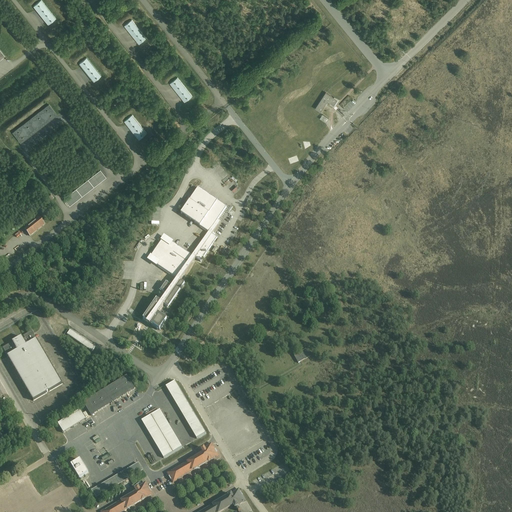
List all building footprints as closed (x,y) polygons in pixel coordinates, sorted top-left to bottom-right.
[(34,6),(48,25),(56,19),(41,0),(34,6)] [(132,20),(125,25),(139,44),(146,38),(132,20)] [(79,64),(94,82),(101,76),(87,58),(79,64)] [(177,78),(170,83),(185,102),(192,96),(177,78)] [(334,106),(337,100),(326,92),(315,108),(320,112),(327,101),(334,106)] [(21,142),(48,121),(56,115),(49,105),(13,133),(21,142)] [(125,121),(139,140),(147,134),(132,115),(125,121)] [(69,205),(100,181),(105,177),(100,170),(64,198),(65,199),(64,200),(67,204),(68,204),(69,205)] [(156,264),(165,270),(177,279),(172,287),(166,283),(161,291),(166,294),(161,302),(157,300),(143,319),(160,330),(167,320),(158,314),(164,305),(167,307),(183,283),(180,281),(196,258),(201,262),(217,238),(212,234),(221,221),(218,219),(226,207),(198,188),(181,213),(209,232),(192,256),(171,242),(169,245),(162,240),(151,256),(158,261),(156,264)] [(45,224),(39,217),(25,229),(30,236),(45,224)] [(92,351),(95,347),(70,330),(67,334),(92,351)] [(63,384),(34,334),(32,331),(23,336),(25,338),(20,341),(19,340),(17,342),(17,343),(14,345),(12,345),(11,343),(2,348),(33,401),(47,393),(49,391),(49,392),(63,384)] [(298,363),(311,356),(306,348),(294,355),(298,363)] [(91,416),(135,389),(127,376),(83,403),(91,416)] [(206,433),(175,381),(166,387),(197,439),(206,433)] [(86,419),(80,410),(58,424),(64,433),(86,419)] [(182,447),(160,410),(141,421),(164,458),(182,447)] [(219,455),(212,444),(204,449),(204,448),(201,450),(203,453),(167,474),(172,482),(208,462),(211,460),(219,455)] [(88,473),(80,460),(74,463),(72,460),(67,463),(69,467),(71,465),(79,479),(88,473)] [(142,470),(138,463),(92,490),(96,497),(142,470)] [(137,492),(102,511),(122,511),(142,500),(142,501),(145,499),(153,494),(146,483),(138,487),(135,489),(137,492)] [(228,496),(200,511),(220,511),(233,505),(235,508),(236,507),(238,511),(240,511),(237,506),(238,506),(238,505),(246,501),(239,490),(231,494),(228,496)]
